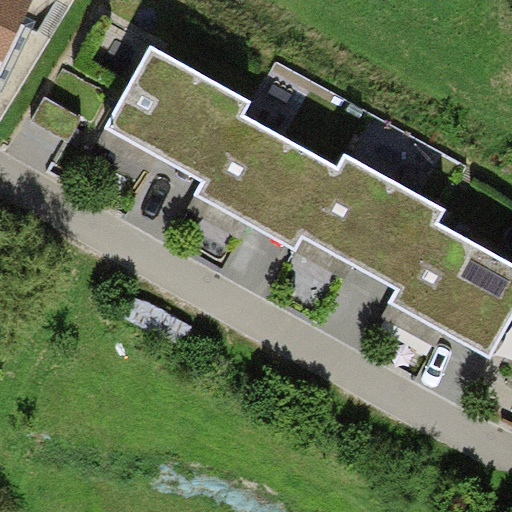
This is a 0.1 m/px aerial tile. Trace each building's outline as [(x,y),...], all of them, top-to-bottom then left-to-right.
[(0,0),(0,75),(36,0),(0,0)] [(251,110),(150,53),(105,132),(206,189),(243,123),(251,110)] [(338,175),(243,123),(206,189),(199,201),(295,254),(301,242),(338,175)] [(345,163),(338,175),(301,242),(399,297),(438,230),(445,218),(345,163)] [(511,326),(511,271),(438,230),(399,297),(393,308),(491,364),(511,326)]
